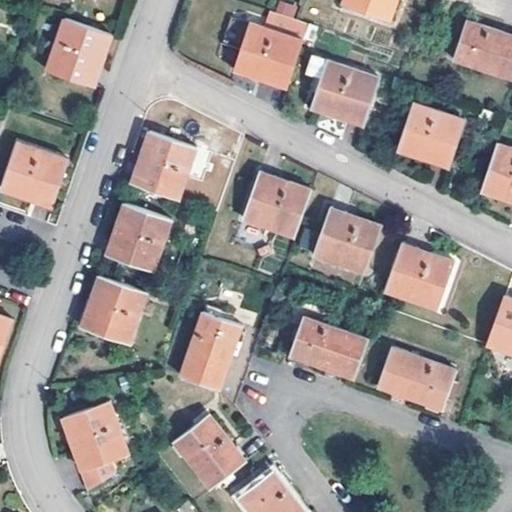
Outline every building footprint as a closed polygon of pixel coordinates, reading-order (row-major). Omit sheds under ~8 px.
[(342,0),(342,2),(389,18),(394,0),(342,0)] [(233,66),(258,75),(261,66),(274,71),(271,79),(285,84),(288,76),(306,20),(270,8),(265,26),(250,21),(233,66)] [(65,14),(46,67),(86,81),(96,54),(99,55),(102,56),(111,31),(65,14)] [(511,34),(465,18),(452,56),(511,77),(511,34)] [(92,82),(102,56),(99,55),(96,54),(86,81),(92,82)] [(310,105),(332,114),(336,106),(364,115),(377,77),(325,60),(312,55),(308,70),(320,75),(310,105)] [(261,66),(258,75),(271,79),(274,71),(261,66)] [(464,118),(412,100),(397,146),(432,158),(435,152),(451,156),(464,118)] [(336,106),(332,114),(361,124),(364,115),(336,106)] [(197,145),(151,129),(142,153),(146,154),(150,156),(141,184),(180,197),(197,145)] [(0,186),(23,193),(27,184),(54,193),(67,157),(17,139),(0,186)] [(511,147),(497,142),(481,190),(511,199),(511,147)] [(435,152),(432,158),(448,164),(451,156),(435,152)] [(146,154),(142,153),(132,181),(141,184),(150,156),(146,154)] [(259,170),(243,216),(294,235),(311,188),(259,170)] [(51,202),(54,193),(27,184),(23,193),(51,202)] [(126,199),(117,222),(126,225),(116,254),(154,267),(172,215),(126,199)] [(330,207),(312,254),(364,274),(382,227),(330,207)] [(126,225),(117,222),(112,238),(107,251),(116,254),(126,225)] [(402,242),(386,289),(438,307),(454,260),(402,242)] [(89,304),(81,326),(130,341),(148,289),(100,273),(89,304)] [(511,296),(506,294),(488,342),(511,349),(511,296)] [(203,310),(179,372),(219,388),(241,326),(203,310)] [(0,354),(13,317),(0,312),(0,354)] [(292,353),(355,375),(369,337),(305,315),(291,352),(292,353)] [(455,368),(392,346),(378,384),(443,406),(455,368)] [(79,436),(90,464),(81,468),(89,488),(113,471),(108,458),(127,450),(109,399),(62,417),(70,440),(75,438),(79,436)] [(210,412),(175,440),(210,486),(246,459),(210,412)] [(75,438),(70,440),(81,468),(90,464),(79,436),(75,438)] [(305,511),(273,470),(241,495),(254,511),(305,511)]
